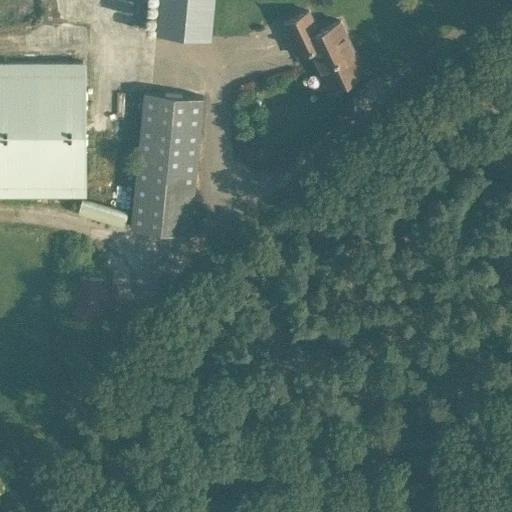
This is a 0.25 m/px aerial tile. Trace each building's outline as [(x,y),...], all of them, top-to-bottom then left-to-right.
[(158,0),(156,32),(211,37),(214,0),(158,0)] [(309,8),(283,20),(299,54),(311,48),(330,87),(365,70),(340,18),(318,29),(309,8)] [(0,193),(86,193),(86,59),(0,59),(0,193)] [(145,89),(140,135),(131,225),(191,231),(204,95),(145,89)] [(80,197),(76,210),(122,224),(126,211),(80,197)] [(82,282),(79,314),(99,316),(102,284),(82,282)]
